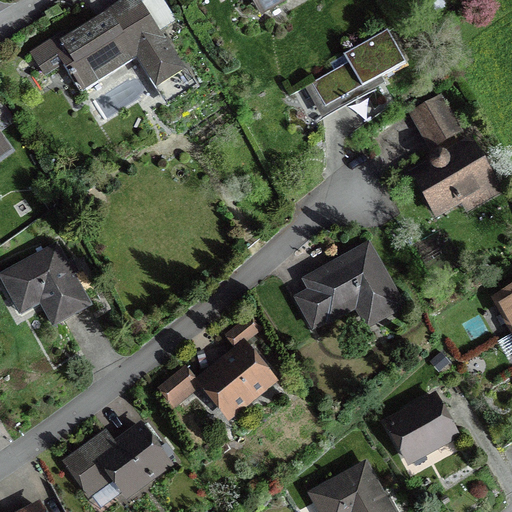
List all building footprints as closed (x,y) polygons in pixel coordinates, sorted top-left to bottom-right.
[(171,23),(157,0),(147,0),(90,36),(86,29),(62,44),(59,40),(31,57),(43,76),(65,63),(71,73),(66,75),(79,96),(98,84),(95,79),(135,54),(166,104),(189,90),(154,34),(171,23)] [(284,0),(250,0),(259,14),(284,0)] [(332,72),(309,85),(323,111),(404,66),(385,33),(327,65),(332,72)] [(456,133),(438,101),(411,116),(429,148),(456,133)] [(490,184),(469,146),(451,156),(452,157),(445,161),(444,158),(441,156),(438,155),(435,155),(432,157),(430,160),(430,163),(431,166),(413,177),(435,216),(490,184)] [(85,201),(74,207),(80,217),(91,211),(85,201)] [(52,326),(87,307),(54,248),(0,277),(0,278),(15,307),(36,296),(52,326)] [(394,301),(366,251),(307,283),(313,293),(297,302),(312,329),(360,302),(368,316),(394,301)] [(511,290),(494,301),(511,331),(511,290)] [(248,320),(226,338),(235,349),(238,347),(240,350),(195,387),(183,372),(160,392),(170,403),(192,385),(195,388),(202,383),(229,416),(268,384),(238,347),(257,332),(248,320)] [(425,452),(453,437),(433,400),(386,426),(405,458),(423,448),(425,452)] [(166,466),(139,429),(113,448),(104,435),(64,465),(85,493),(109,475),(125,497),(166,466)] [(320,511),(386,511),(362,469),(312,497),(320,511)]
